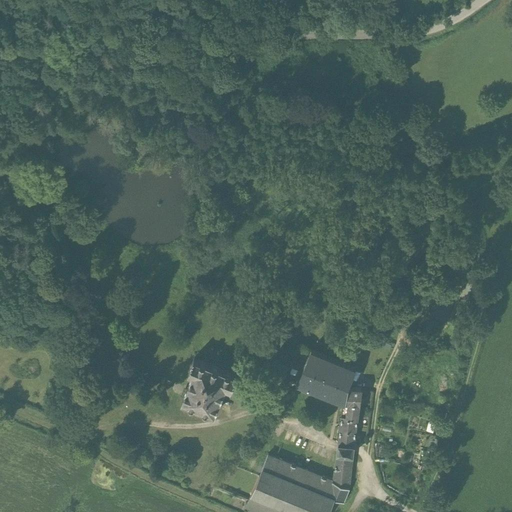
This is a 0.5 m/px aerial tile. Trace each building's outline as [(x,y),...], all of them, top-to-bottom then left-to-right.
[(467,270),(461,294),(473,297),(479,273),(467,270)] [(429,298),(413,330),(422,335),(430,320),(428,319),(444,289),(437,286),(429,298)] [(356,368),(311,349),(297,383),(343,402),(345,402),(348,388),(356,368)] [(237,375),(194,357),(189,370),(194,372),(182,401),(214,414),(226,386),(231,388),(237,375)] [(361,389),(348,388),(345,402),(343,402),(338,448),(337,453),(353,455),(354,450),(357,418),(359,404),(360,403),(361,389)] [(353,455),(337,453),(334,482),(349,488),(353,455)] [(334,482),(268,455),(263,468),(334,498),(344,502),(349,488),(334,482)] [(328,511),(334,498),(263,468),(251,495),(292,511),(328,511)] [(292,511),(251,495),(246,508),(254,511),(292,511)]
